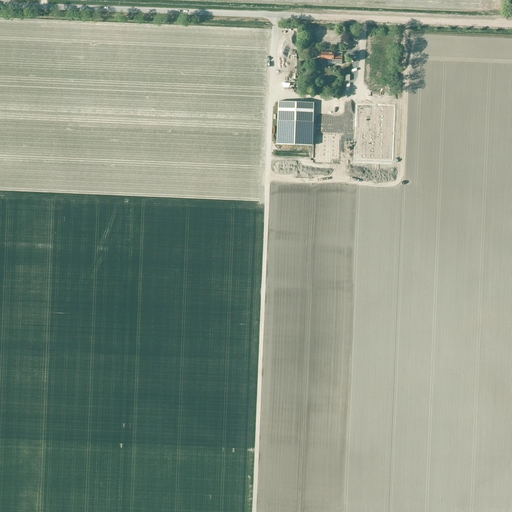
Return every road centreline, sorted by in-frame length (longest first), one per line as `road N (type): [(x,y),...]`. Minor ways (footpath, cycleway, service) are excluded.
road 1 (unclassified): [(511,25),(0,5)]
road 2 (unknown): [(254,511),(275,16)]
